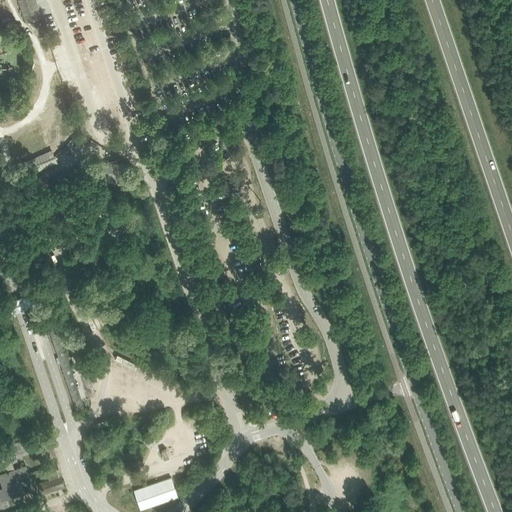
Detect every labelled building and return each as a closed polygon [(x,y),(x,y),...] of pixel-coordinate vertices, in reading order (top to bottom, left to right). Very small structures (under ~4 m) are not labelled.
[(37,0),(17,0),(25,22),(34,19),(42,16),(37,0)] [(42,52),(47,49),(41,39),(36,42),(42,52)] [(65,122),(48,139),(60,152),(77,135),(65,122)] [(46,149),(39,132),(10,143),(17,161),(46,149)] [(96,165),(99,175),(100,176),(94,177),(96,185),(115,180),(122,178),(117,159),(96,165)] [(57,175),(60,186),(79,181),(78,178),(84,177),(82,169),(76,171),(76,169),(57,175)] [(55,322),(47,325),(76,410),(84,407),(55,322)] [(30,436),(0,446),(0,450),(3,458),(10,455),(11,458),(16,456),(15,454),(33,447),(30,436)] [(50,480),(40,484),(43,491),(62,485),(56,468),(58,467),(57,463),(46,467),(50,480)] [(0,478),(3,488),(0,489),(0,497),(1,501),(22,494),(18,484),(17,479),(29,475),(26,466),(25,466),(4,473),(0,474),(0,478)] [(170,477),(132,489),(139,510),(177,498),(170,477)]
